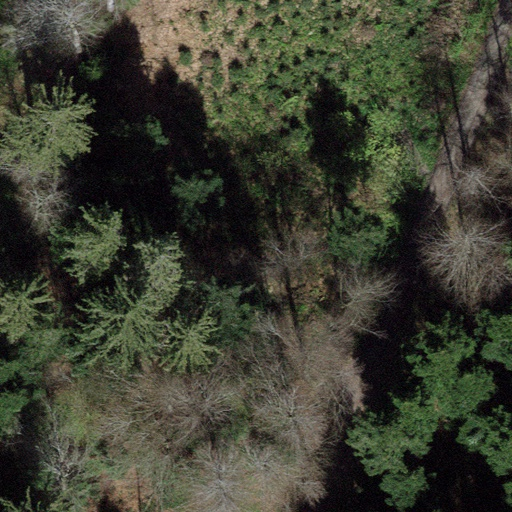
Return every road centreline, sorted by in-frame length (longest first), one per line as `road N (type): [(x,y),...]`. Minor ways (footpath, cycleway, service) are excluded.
road 1 (track): [(498,0),(441,167),(299,511)]
road 2 (track): [(441,167),(511,382)]
